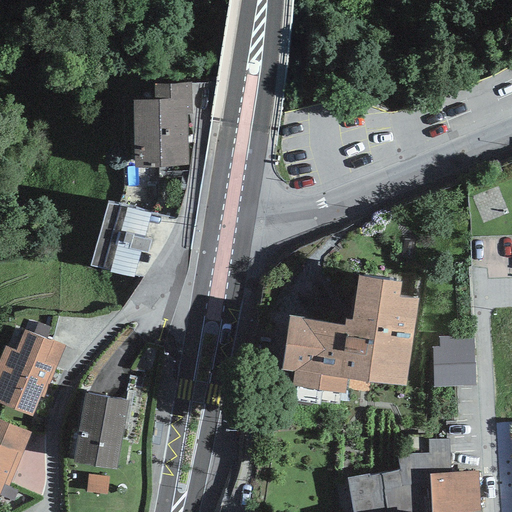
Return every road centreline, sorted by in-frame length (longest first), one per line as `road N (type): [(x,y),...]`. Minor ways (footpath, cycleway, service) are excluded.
road 1 (tertiary): [(511,128),(294,220),(228,219)]
road 2 (tertiary): [(178,511),(228,219)]
road 3 (residential): [(477,267),(490,511)]
road 4 (tertiary): [(228,219),(260,0)]
road 5 (unknown): [(169,193),(119,320)]
